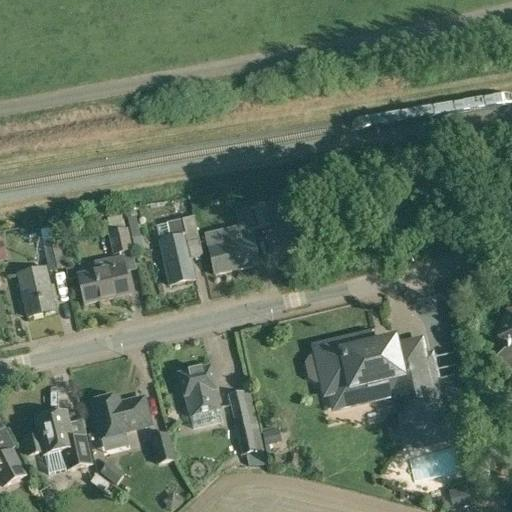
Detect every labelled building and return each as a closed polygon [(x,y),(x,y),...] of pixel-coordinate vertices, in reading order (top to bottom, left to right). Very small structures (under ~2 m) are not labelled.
[(246,212),(251,232),(266,229),(265,225),(276,222),(273,206),(246,212)] [(418,211),(419,222),(431,220),(430,210),(418,211)] [(170,241),(159,244),(169,287),(195,281),(188,247),(200,244),(194,219),(166,225),(170,241)] [(42,245),(49,274),(66,270),(59,241),(58,242),(56,229),(41,231),(43,245),(42,245)] [(138,229),(128,231),(133,253),(143,251),(138,229)] [(219,240),(212,242),(207,243),(215,277),(258,267),(253,241),(221,248),(219,240)] [(0,243),(0,262),(8,260),(3,243),(0,243)] [(79,279),(85,305),(129,296),(121,258),(108,261),(108,263),(95,266),(97,275),(79,279)] [(19,277),(28,319),(54,313),(44,270),(19,277)] [(498,358),(511,372),(511,312),(507,313),(499,338),(508,348),(498,358)] [(310,358),(306,364),(310,381),(316,385),(324,383),(326,395),(330,394),(334,409),(355,404),(396,394),(403,423),(406,422),(447,413),(433,354),(423,356),(419,344),(395,349),(393,342),(371,347),(369,337),(316,350),(317,356),(310,358)] [(185,399),(190,418),(220,411),(215,392),(216,391),(211,368),(178,376),(184,399),(185,399)] [(227,397),(242,457),(264,452),(249,392),(227,397)] [(92,406),(102,442),(127,435),(126,433),(151,426),(144,399),(119,406),(117,399),(92,406)] [(43,454),(44,458),(47,457),(51,475),(68,471),(68,472),(93,466),(86,438),(74,441),(67,415),(36,423),(39,437),(25,440),(29,457),(43,454)] [(463,418),(450,420),(453,435),(465,432),(463,418)] [(278,443),(276,431),(263,434),(266,446),(278,443)] [(151,440),(158,468),(177,463),(170,435),(151,440)] [(113,459),(137,454),(133,437),(109,443),(113,459)] [(262,452),(255,454),(257,459),(249,461),(250,465),(265,466),(262,452)] [(0,480),(4,488),(26,477),(14,453),(2,459),(0,454),(0,480)] [(424,493),(460,484),(454,462),(418,471),(424,493)] [(101,474),(116,486),(125,475),(109,463),(101,474)] [(91,483),(103,493),(108,486),(96,477),(91,483)] [(449,492),(453,511),(472,507),(468,488),(449,492)]
